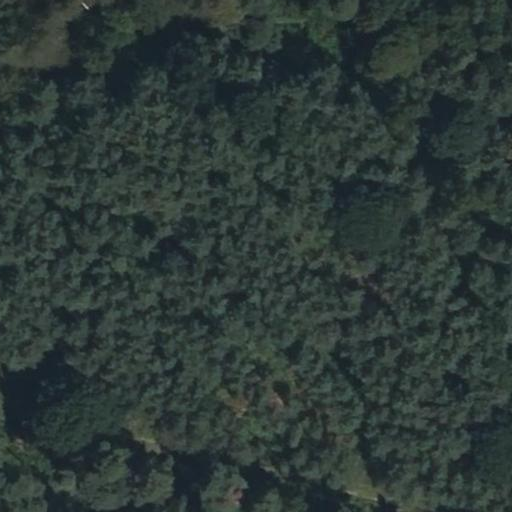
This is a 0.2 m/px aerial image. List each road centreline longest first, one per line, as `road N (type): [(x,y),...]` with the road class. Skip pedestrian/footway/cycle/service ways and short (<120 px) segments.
road 1 (track): [(482,511),(0,414)]
road 2 (track): [(0,78),(116,19),(171,11),(257,23),(401,0)]
